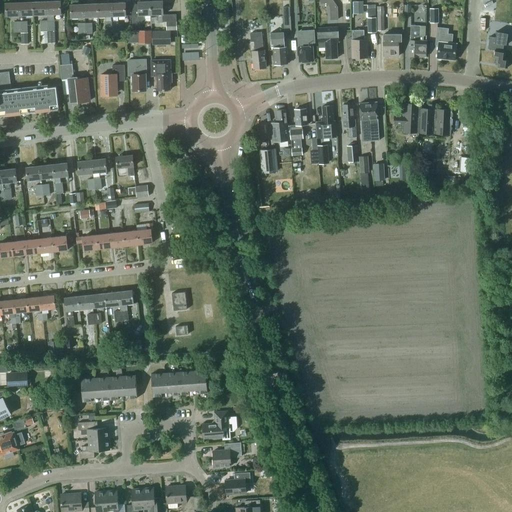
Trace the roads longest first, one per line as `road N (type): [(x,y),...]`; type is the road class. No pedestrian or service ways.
road 1 (primary): [(319,511),(267,364),(218,141)]
road 2 (residential): [(142,121),(168,246),(163,262),(0,287)]
road 3 (tertiary): [(235,112),(299,83),(362,76),(419,75),(511,90)]
road 4 (secondary): [(0,138),(142,121)]
road 5 (residential): [(187,464),(183,426),(125,427),(126,470)]
road 6 (residential): [(0,497),(56,476),(126,470)]
